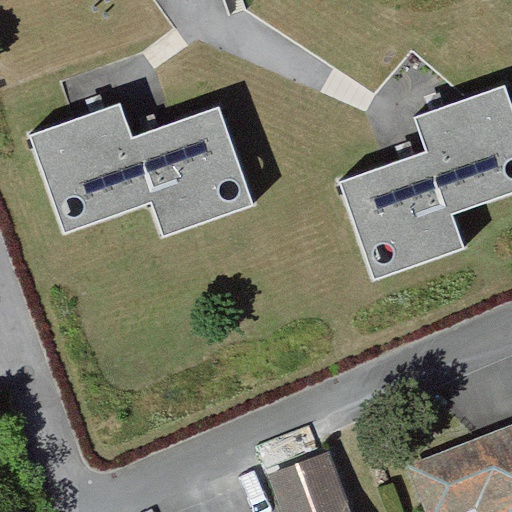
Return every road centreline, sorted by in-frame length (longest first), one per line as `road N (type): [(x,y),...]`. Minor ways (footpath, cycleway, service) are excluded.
road 1 (residential): [(88,511),(511,334)]
road 2 (residential): [(0,300),(78,511)]
